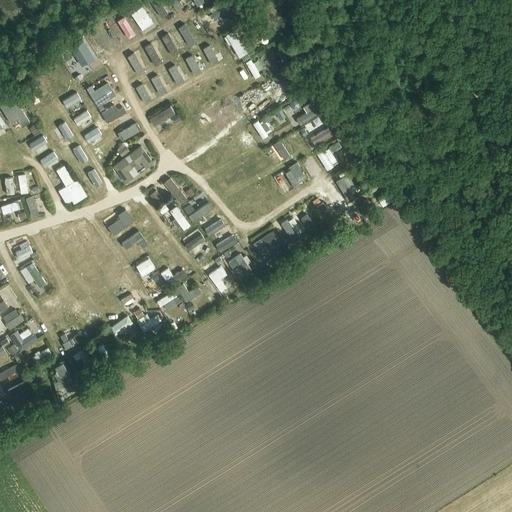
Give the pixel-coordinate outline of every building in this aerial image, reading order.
[(222,3),(208,13),(212,19),(227,9),(222,3)] [(130,12),(142,30),(153,22),(141,5),(130,12)] [(239,57),(246,53),(233,30),(225,34),(226,35),(223,36),(228,45),(231,44),(239,57)] [(260,76),(251,60),(246,62),(255,78),(260,76)] [(38,74),(45,87),(51,83),(44,70),(38,74)] [(101,70),(89,79),(93,86),(106,77),(101,70)] [(268,78),(260,81),(270,102),(277,99),(268,78)] [(36,107),(41,103),(31,87),(25,91),(36,107)] [(115,94),(112,88),(106,91),(104,87),(92,93),(97,104),(115,94)] [(82,88),(67,97),(71,104),(86,94),(82,88)] [(244,94),(228,103),(237,119),(246,114),(241,106),(248,102),(244,94)] [(74,106),(77,112),(93,104),(90,98),(74,106)] [(314,100),(303,107),(307,113),(296,119),(300,125),(326,109),(322,103),(318,106),(314,100)] [(10,108),(7,102),(0,106),(10,123),(17,119),(22,127),(29,122),(18,103),(10,108)] [(170,106),(150,119),(154,126),(175,114),(170,106)] [(39,123),(55,113),(52,107),(35,117),(39,123)] [(112,107),(101,113),(107,123),(126,112),(123,107),(115,112),(112,107)] [(281,110),(275,113),(280,120),(285,117),(281,110)] [(261,137),(270,132),(261,116),(252,122),(261,137)] [(86,132),(100,125),(96,117),(82,124),(86,132)] [(29,127),(33,133),(39,129),(35,123),(29,127)] [(137,125),(120,131),(123,138),(139,132),(137,125)] [(98,146),(114,133),(109,128),(93,140),(98,146)] [(238,151),(254,141),(247,128),(231,138),(238,151)] [(107,141),(112,147),(120,140),(114,134),(107,141)] [(274,144),(284,159),(290,155),(279,140),(274,144)] [(329,147),(332,154),(341,148),(338,143),(338,142),(329,147)] [(131,160),(135,166),(141,161),(146,168),(153,163),(141,146),(129,154),(133,159),(131,160)] [(270,147),(265,150),(270,156),(274,153),(270,147)] [(193,158),(197,164),(213,155),(209,149),(193,158)] [(337,163),(329,149),(324,152),(323,150),(317,154),(327,170),(333,166),(332,166),(337,163)] [(53,151),(40,160),(43,165),(56,156),(53,151)] [(135,166),(131,160),(128,162),(125,157),(113,166),(125,183),(133,177),(128,171),(135,166)] [(285,173),(294,188),(300,184),(297,179),(304,175),(296,162),(284,170),(286,172),(285,173)] [(66,186),(74,181),(64,165),(56,170),(66,186)] [(25,172),(18,174),(21,192),(28,192),(25,172)] [(346,194),(357,190),(350,172),(339,176),(346,194)] [(0,197),(17,195),(14,176),(7,177),(9,189),(2,190),(2,192),(0,192),(0,197)] [(187,199),(170,178),(164,183),(181,204),(187,199)] [(77,179),(74,181),(66,186),(58,191),(66,204),(72,200),(74,204),(87,196),(77,179)] [(185,190),(188,195),(194,192),(190,187),(185,190)] [(163,199),(156,190),(150,195),(157,204),(163,199)] [(236,210),(252,203),(249,196),(232,204),(236,210)] [(302,207),(315,226),(325,220),(323,217),(328,213),(317,197),(302,207)] [(183,215),(170,198),(157,207),(161,212),(166,209),(167,211),(170,209),(177,219),(183,215)] [(23,208),(21,199),(14,201),(14,202),(1,207),(3,214),(23,208)] [(296,215),(281,224),(293,242),(299,238),(292,227),(300,221),(296,215)] [(118,228),(125,224),(120,217),(114,221),(118,228)] [(142,222),(136,226),(146,242),(152,238),(142,222)] [(277,237),(273,231),(271,233),(270,231),(253,244),(265,261),(277,253),(271,244),(276,240),(275,238),(277,237)] [(23,244),(10,251),(13,256),(26,250),(23,244)] [(227,259),(239,252),(235,245),(223,252),(227,259)] [(46,269),(58,264),(52,249),(43,253),(47,262),(43,264),(46,269)] [(111,253),(104,257),(100,249),(92,252),(100,268),(115,261),(111,253)] [(175,251),(158,262),(162,268),(179,258),(175,251)] [(251,270),(240,254),(228,262),(239,278),(251,270)] [(140,275),(154,267),(149,256),(134,264),(140,275)] [(46,283),(35,266),(28,270),(40,287),(46,283)] [(221,266),(209,275),(221,292),(226,288),(220,279),(226,274),(221,266)] [(157,268),(150,272),(154,281),(162,277),(157,268)] [(173,276),(168,269),(160,273),(165,281),(166,280),(170,287),(187,275),(183,269),(173,276)] [(111,272),(105,276),(109,282),(115,279),(111,272)] [(133,293),(130,287),(126,289),(124,284),(114,290),(120,300),(133,293)] [(189,292),(184,284),(177,288),(186,302),(201,293),(197,287),(189,292)] [(155,298),(160,306),(177,294),(172,287),(155,298)] [(139,306),(144,313),(148,311),(143,303),(139,306)] [(133,312),(137,318),(144,314),(140,308),(133,312)] [(20,314),(5,324),(9,329),(24,320),(20,314)] [(114,326),(118,331),(134,320),(130,314),(114,326)] [(147,314),(136,321),(140,326),(144,331),(161,320),(158,315),(150,319),(147,314)] [(28,329),(20,334),(17,330),(10,335),(20,350),(38,339),(33,332),(31,333),(28,329)] [(81,333),(62,343),(66,349),(84,339),(81,333)] [(96,348),(107,366),(114,362),(103,344),(96,348)] [(48,348),(33,358),(37,364),(52,354),(48,348)] [(74,385),(62,364),(55,368),(66,389),(74,385)] [(16,365),(0,373),(0,379),(0,380),(19,370),(16,365)] [(74,379),(79,387),(84,384),(79,376),(74,379)]
